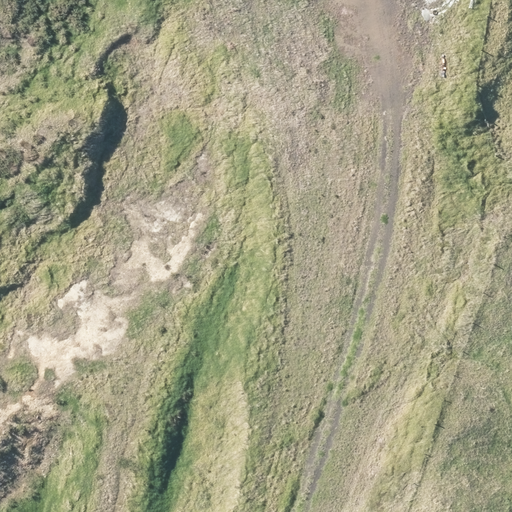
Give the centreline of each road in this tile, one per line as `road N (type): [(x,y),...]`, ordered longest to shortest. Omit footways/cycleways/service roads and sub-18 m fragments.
road 1 (track): [(322,0),(332,66),(415,188),(320,511)]
road 2 (track): [(332,66),(215,265),(131,511)]
